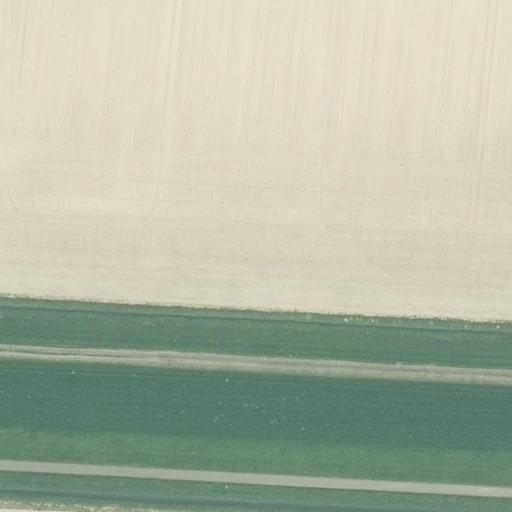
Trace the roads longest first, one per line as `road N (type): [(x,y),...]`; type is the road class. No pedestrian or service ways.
road 1 (unclassified): [(511,494),(0,466)]
road 2 (track): [(0,351),(511,379)]
